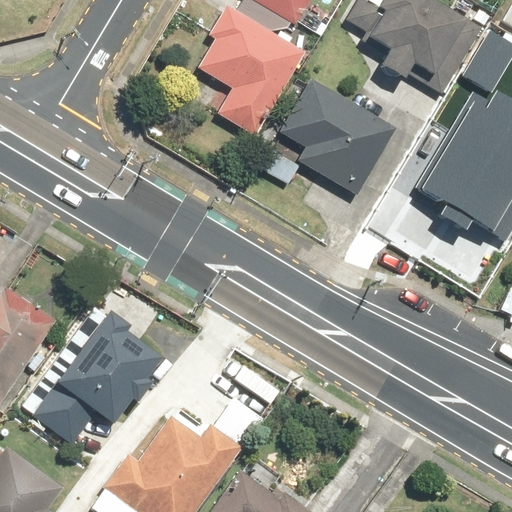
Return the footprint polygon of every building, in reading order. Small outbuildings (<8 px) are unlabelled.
[(254,0),(292,24),(306,0),(254,0)] [(403,86),(411,71),(428,80),(424,87),(442,97),(481,26),(432,0),(350,0),(340,21),(362,33),(358,41),(384,55),(375,71),(403,86)] [(511,0),(500,20),(511,27),(511,0)] [(227,12),(193,70),(228,91),(214,115),(254,138),(302,56),(227,12)] [(511,57),(511,46),(489,33),(461,80),(475,88),(416,189),(501,238),(511,219),(511,103),(492,92),(511,57)] [(299,150),(291,163),(352,198),(392,130),(306,81),(275,136),(299,150)] [(0,406),(55,329),(0,289),(0,406)] [(46,368),(27,393),(41,404),(31,417),(73,448),(96,417),(112,428),(131,402),(138,407),(153,387),(144,380),(163,356),(108,315),(60,379),(46,368)] [(99,511),(194,511),(237,452),(173,406),(135,460),(128,456),(93,507),(99,511)] [(0,511),(52,511),(65,494),(3,450),(0,454),(0,511)] [(238,465),(202,511),(309,511),(311,510),(277,484),(272,491),(238,465)]
